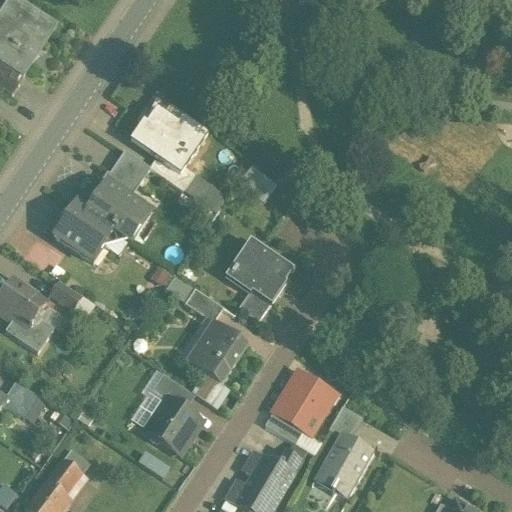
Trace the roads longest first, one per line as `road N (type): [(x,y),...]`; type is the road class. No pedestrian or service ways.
road 1 (residential): [(185,511),(338,269)]
road 2 (tertiary): [(146,0),(0,213)]
